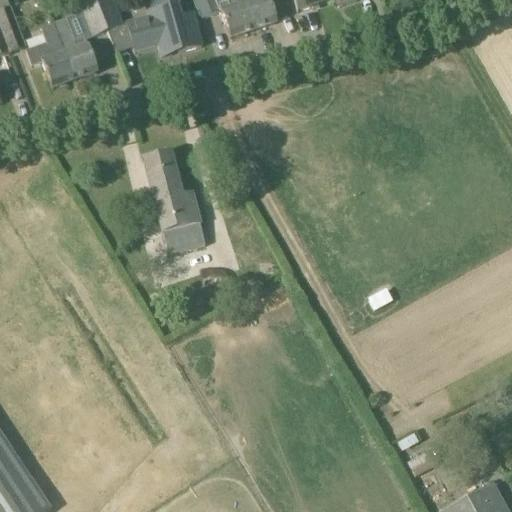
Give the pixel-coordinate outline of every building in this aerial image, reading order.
[(55,0),(42,0),(49,17),(60,13),(55,0)] [(106,34),(93,0),(81,0),(77,1),(91,40),(106,34)] [(111,0),(93,0),(106,34),(122,29),(111,0)] [(252,33),(241,0),(194,0),(203,19),(220,12),(229,41),(252,33)] [(241,0),(252,33),(275,25),(266,0),(241,0)] [(292,0),(297,14),(331,3),(330,0),(292,0)] [(181,20),(178,6),(169,9),(159,11),(146,14),(148,21),(141,23),(127,27),(129,36),(134,55),(157,49),(160,60),(201,49),(192,17),(189,18),(181,20)] [(0,31),(8,53),(9,55),(24,49),(9,10),(0,12),(0,31)] [(86,46),(85,47),(83,41),(74,44),(66,21),(52,26),(73,84),(97,75),(86,46)] [(73,84),(52,26),(40,31),(48,53),(28,60),(31,68),(42,64),(51,92),(73,84)] [(0,56),(8,53),(0,31),(0,56)] [(191,197),(180,199),(170,157),(143,164),(167,258),(204,249),(191,197)] [(0,511),(42,511),(49,508),(0,433),(0,511)] [(507,511),(494,487),(446,511),(507,511)]
